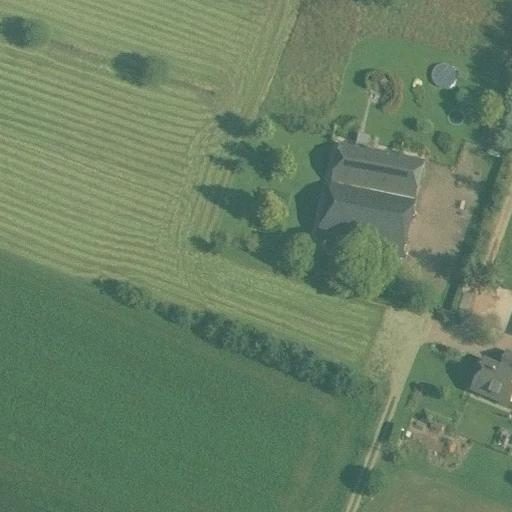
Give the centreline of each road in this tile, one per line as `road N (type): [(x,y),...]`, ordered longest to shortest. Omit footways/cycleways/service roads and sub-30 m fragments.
road 1 (track): [(417,339),(504,31),(511,28)]
road 2 (unclassified): [(351,511),(417,339)]
